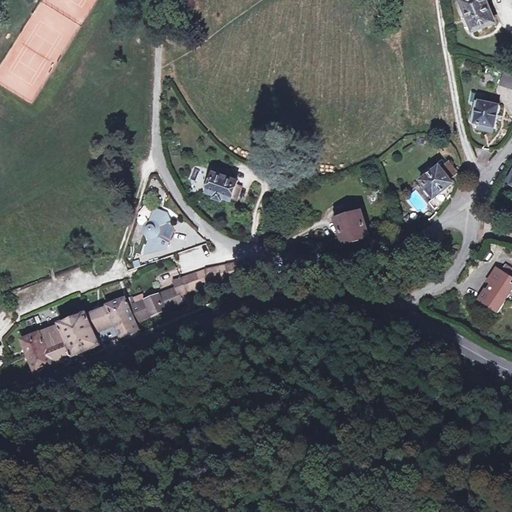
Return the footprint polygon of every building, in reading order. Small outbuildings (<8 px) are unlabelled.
[(467,0),(464,2),(477,31),(497,22),(486,0),(467,0)] [(511,90),(511,75),(506,74),(503,88),(511,90)] [(481,101),(477,121),(477,123),(496,127),(501,105),(481,101)] [(450,162),(424,182),(436,199),(453,185),(450,180),(459,172),(450,162)] [(221,177),(222,173),(215,171),(208,191),(222,195),(221,199),(228,201),(229,198),(236,200),(242,184),(221,177)] [(243,181),(222,173),(221,177),(242,184),(243,181)] [(147,244),(144,255),(166,249),(175,232),(167,214),(155,210),(150,223),(148,224),(145,226),(143,230),(144,233),(145,236),(147,237),(149,238),(147,244)] [(355,210),(333,218),(343,248),(365,241),(355,210)] [(175,285),(129,304),(126,297),(108,304),(109,306),(88,314),(88,313),(24,339),(35,369),(54,362),(53,358),(60,355),(65,365),(76,361),(74,354),(100,344),(103,350),(129,339),(126,333),(138,328),(135,320),(182,301),(180,295),(186,293),(185,289),(211,279),(255,270),(252,257),(207,266),(173,279),(175,285)] [(497,311),(511,289),(511,283),(511,281),(511,267),(507,265),(503,271),(498,268),(489,282),(493,285),(488,291),(486,290),(480,299),(497,311)] [(490,382),(465,363),(457,373),(481,392),(490,382)]
